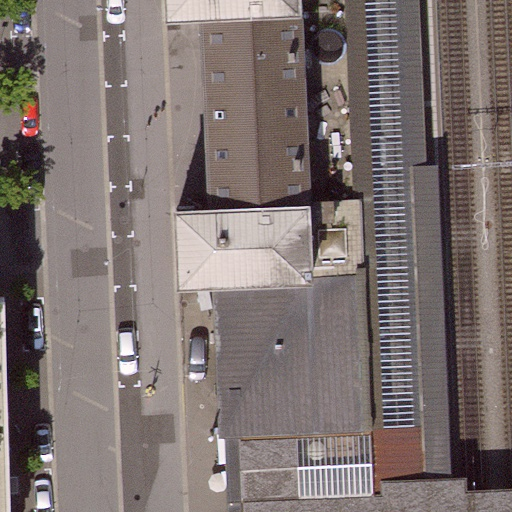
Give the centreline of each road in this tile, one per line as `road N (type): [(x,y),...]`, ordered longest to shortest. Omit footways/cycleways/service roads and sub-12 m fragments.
road 1 (residential): [(83,244),(95,511)]
road 2 (residential): [(73,0),(83,244)]
